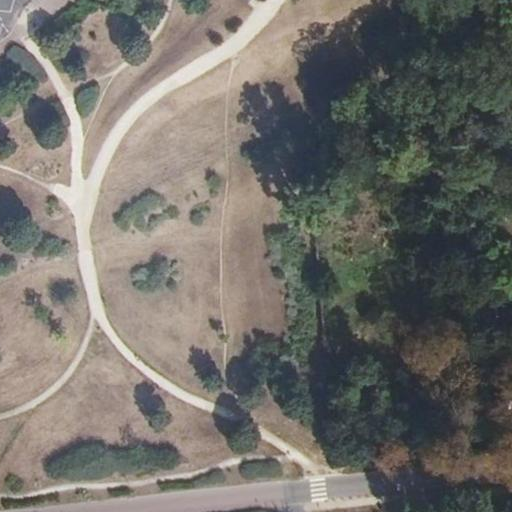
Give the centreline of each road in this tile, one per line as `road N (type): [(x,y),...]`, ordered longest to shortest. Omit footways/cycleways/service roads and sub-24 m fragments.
road 1 (unclassified): [(511,476),(151,511)]
road 2 (motorway): [(0,203),(59,276),(98,344),(163,511)]
road 3 (motorway): [(242,511),(200,379),(136,250)]
road 4 (motorway): [(136,250),(22,0)]
road 5 (motorway): [(136,250),(54,0)]
